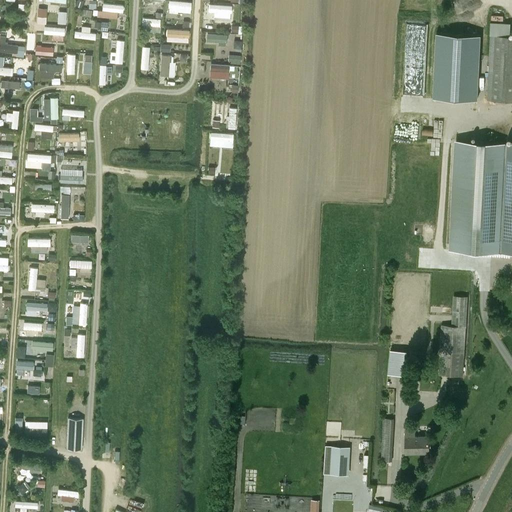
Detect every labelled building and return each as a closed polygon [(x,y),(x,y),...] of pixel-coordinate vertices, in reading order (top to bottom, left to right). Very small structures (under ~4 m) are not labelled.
[(510,22),(491,21),(487,99),(511,100),(511,36),(509,36),(510,22)] [(477,99),(480,35),(436,32),(433,97),(442,97),(470,98),(477,99)] [(511,142),(454,139),(449,248),(511,251),(511,142)] [(463,375),(467,296),(454,295),(453,324),(442,324),(439,374),(463,375)] [(383,417),(381,460),(392,461),(394,417),(383,417)] [(68,418),(67,448),(81,449),(83,419),(68,418)] [(406,453),(429,453),(428,436),(414,436),(414,429),(405,430),(406,453)] [(348,474),(349,451),(331,450),(330,473),(348,474)] [(311,499),(310,511),(318,511),(319,499),(311,499)]
